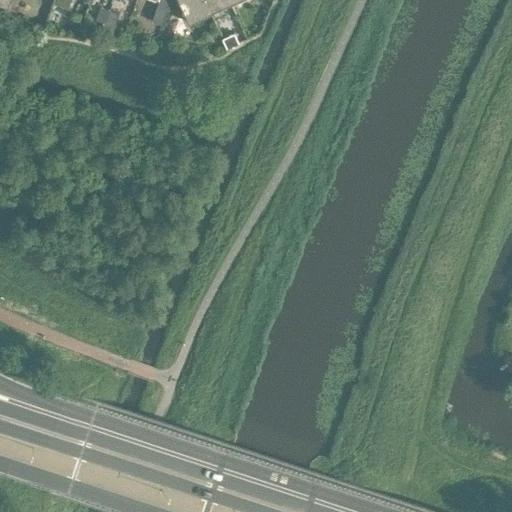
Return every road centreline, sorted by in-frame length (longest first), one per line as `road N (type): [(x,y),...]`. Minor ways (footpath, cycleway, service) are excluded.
road 1 (secondary): [(327,511),(0,404)]
road 2 (secondary): [(262,511),(0,425)]
road 3 (secondary): [(0,461),(153,511)]
